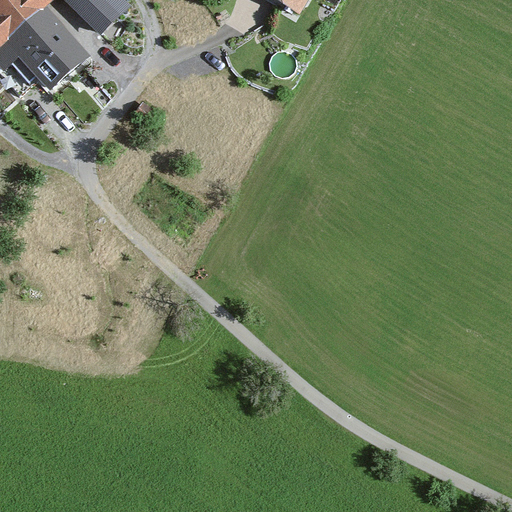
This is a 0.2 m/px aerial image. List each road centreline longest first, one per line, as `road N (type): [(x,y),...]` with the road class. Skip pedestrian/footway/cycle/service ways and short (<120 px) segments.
road 1 (residential): [(511,507),(364,434),(318,402),(112,213),(92,182),(93,144)]
road 2 (track): [(93,144),(152,52),(140,0)]
